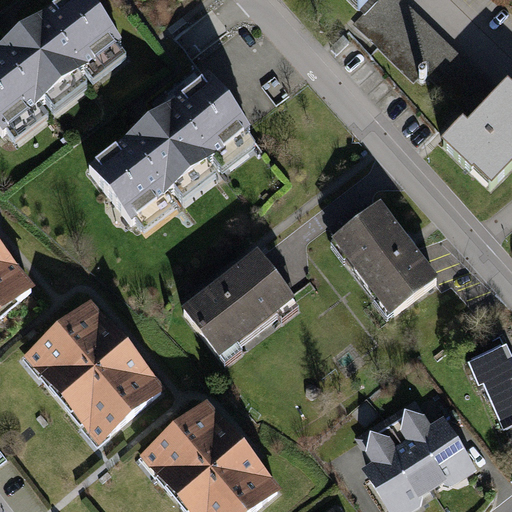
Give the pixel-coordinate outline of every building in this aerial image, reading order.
[(122,44),(88,0),(62,0),(17,34),(0,47),(0,131),(2,135),(122,44)] [(348,0),(362,12),(373,0),(348,0)] [(483,76),(402,0),(373,0),(362,12),(364,14),(353,26),(414,84),(424,74),(456,104),(483,76)] [(249,136),(207,80),(149,124),(88,172),(130,227),(249,136)] [(511,169),(511,87),(509,85),(470,126),(464,121),(442,143),(493,190),(511,169)] [(412,244),(382,206),(333,244),(392,319),(441,280),(418,251),(412,244)] [(0,319),(36,290),(0,246),(0,319)] [(220,361),(297,302),(259,254),(182,313),(220,361)] [(38,305),(33,298),(25,303),(31,311),(38,305)] [(100,448),(165,392),(127,347),(90,305),(25,361),(100,448)] [(511,358),(508,350),(470,367),(481,389),(485,387),(506,432),(511,429),(511,358)] [(140,460),(184,511),(261,511),(283,493),(245,448),(207,404),(140,460)] [(417,404),(388,422),(435,493),(447,485),(451,490),(478,473),(444,421),(432,428),(417,404)] [(374,466),(364,473),(389,511),(417,511),(422,509),(419,504),(435,493),(388,422),(358,441),(374,466)]
